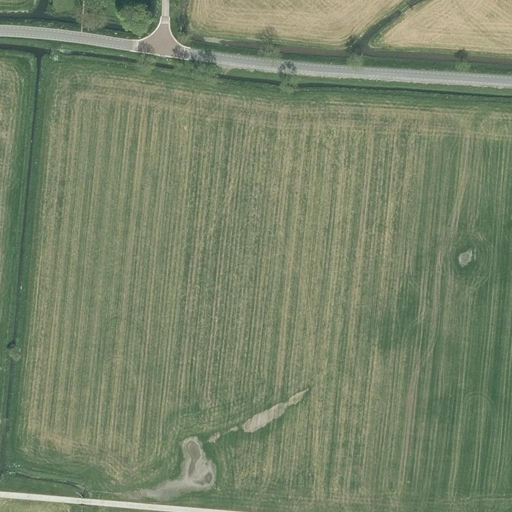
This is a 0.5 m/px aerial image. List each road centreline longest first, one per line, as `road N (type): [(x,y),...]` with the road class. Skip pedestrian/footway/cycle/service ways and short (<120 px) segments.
road 1 (tertiary): [(511,80),(163,50)]
road 2 (tertiary): [(0,31),(163,50)]
